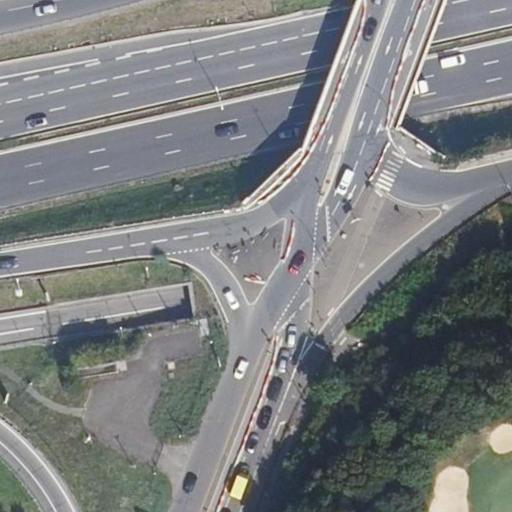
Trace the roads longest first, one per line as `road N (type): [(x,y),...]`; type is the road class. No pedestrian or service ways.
road 1 (motorway): [(0,181),(511,65)]
road 2 (motorway): [(0,332),(511,230)]
road 3 (motorway): [(500,0),(0,110)]
road 4 (motorway): [(247,511),(293,388),(316,351),(397,266),(495,182)]
road 5 (primary): [(229,511),(284,350),(297,259)]
road 6 (primary): [(305,190),(374,0)]
road 7 (primary): [(248,344),(182,511)]
road 8 (motorway): [(0,265),(172,238)]
road 9 (primary): [(416,0),(360,154)]
road 10 (motorway): [(172,238),(250,223),(305,190)]
road 11 (motorway): [(360,154),(423,186),(495,182)]
road 12 (motorway): [(172,238),(228,287),(248,344)]
road 13 (motorway): [(82,511),(21,430),(0,416)]
road 14 (primary): [(360,154),(297,259)]
